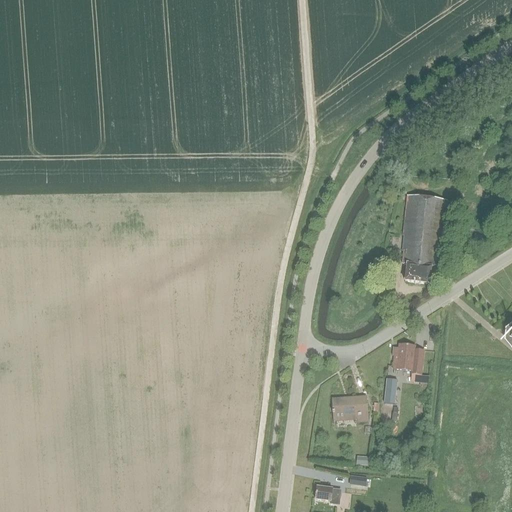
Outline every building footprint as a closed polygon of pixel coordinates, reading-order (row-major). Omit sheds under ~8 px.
[(440,265),(448,202),(407,197),(407,199),(405,198),(405,201),(407,201),(403,237),(404,237),(402,253),(404,253),(403,265),(407,266),(405,283),(415,284),(421,285),(430,286),(432,269),(440,265)] [(394,357),(393,370),(412,372),(412,376),(421,377),(424,352),(415,352),(416,348),(399,346),(399,350),(394,349),(393,357),(394,357)] [(397,381),(387,380),(385,405),(395,406),(397,381)] [(356,424),(374,422),(374,419),(368,419),(366,397),(332,400),(334,418),(356,417),(356,424)] [(370,458),(357,458),(357,467),(370,467),(370,458)] [(367,488),(368,480),(352,478),(351,486),(367,488)] [(331,503),(331,506),(340,507),(342,492),(317,489),(315,501),(331,503)]
